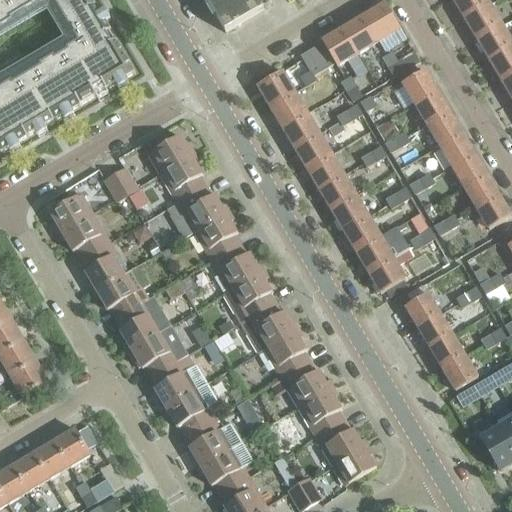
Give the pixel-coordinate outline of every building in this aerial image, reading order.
[(0,0),(0,154),(9,149),(7,145),(15,140),(17,144),(36,133),(34,129),(41,124),(44,128),(63,117),(60,113),(68,108),(71,112),(96,97),(94,93),(103,87),(106,92),(117,85),(114,81),(122,76),(124,81),(135,74),(116,43),(115,44),(110,34),(111,33),(105,23),(100,26),(96,19),(101,16),(90,0),(0,0)] [(256,0),(204,0),(225,35),(264,12),(256,0)] [(485,0),(453,0),(452,1),(464,22),(490,7),(485,0)] [(385,6),(364,19),(379,44),(400,32),(385,6)] [(502,27),(490,7),(464,22),(477,42),(502,27)] [(364,19),(343,31),(358,57),(379,44),(364,19)] [(477,42),(489,63),(511,49),(511,44),(502,27),(477,42)] [(337,69),(358,57),(343,31),(322,44),(323,45),(335,66),(337,69)] [(323,45),(312,52),(324,72),(335,66),(323,45)] [(511,49),(489,63),(501,84),(511,77),(511,49)] [(301,58),(310,74),(313,79),(324,72),(312,52),(301,58)] [(420,65),(414,54),(413,54),(396,64),(397,65),(403,74),(420,65)] [(388,70),(397,65),(396,64),(392,56),(383,61),(388,70)] [(394,80),(403,74),(397,65),(388,70),(394,80)] [(402,86),(415,107),(437,94),(425,73),(402,86)] [(270,110),(295,94),(283,74),(257,89),(270,110)] [(306,89),(315,83),(313,79),(310,74),(301,80),(306,89)] [(511,77),(501,84),(511,101),(511,77)] [(347,95),(356,90),(350,80),(341,86),(347,95)] [(352,104),(361,99),(356,90),(347,95),(352,104)] [(270,110),(282,130),(307,115),(295,94),(270,110)] [(449,114),(437,94),(415,107),(427,128),(449,114)] [(371,100),(361,106),(366,114),(376,108),(371,100)] [(352,123),(362,118),(356,109),(347,114),(352,123)] [(343,129),(352,123),(347,114),(338,120),(343,129)] [(462,135),(449,114),(427,128),(439,148),(462,135)] [(282,130),(294,151),(320,136),(307,115),(282,130)] [(391,122),(376,131),(383,144),(399,135),(391,122)] [(340,124),(329,131),(333,139),(345,132),(340,124)] [(153,155),(149,158),(160,177),(192,158),(180,139),(170,145),(164,135),(147,145),(153,155)] [(462,135),(439,148),(452,169),(474,156),(462,135)] [(307,172),(332,157),(320,136),(294,151),(307,172)] [(400,150),(409,145),(404,136),(395,141),(400,150)] [(391,156),(400,150),(395,141),(385,147),(391,156)] [(376,164),(386,159),(380,150),(371,155),(376,164)] [(367,170),(376,164),(371,155),(362,161),(367,170)] [(486,177),(474,156),(452,169),(464,190),(486,177)] [(307,172),(319,193),(344,177),(332,157),(307,172)] [(203,178),(192,158),(160,177),(178,206),(207,189),(201,179),(203,178)] [(128,199),(139,193),(126,171),(115,178),(128,199)] [(319,193),(331,213),(357,198),(344,177),(319,193)] [(424,191),(434,186),(428,177),(419,182),(424,191)] [(464,190),(476,211),(499,197),(486,177),(464,190)] [(117,206),(128,199),(115,178),(105,184),(117,206)] [(415,197),(424,191),(419,182),(410,188),(415,197)] [(212,199),(207,189),(178,206),(168,212),(185,241),(195,235),(226,217),(215,198),(212,199)] [(401,206),(410,200),(405,191),(395,197),(401,206)] [(61,235),(93,216),(81,197),(50,216),(61,235)] [(391,211),(401,206),(395,197),(386,202),(391,211)] [(511,219),(499,197),(476,211),(489,232),(511,219)] [(331,213),(344,234),(369,219),(357,198),(331,213)] [(95,240),(101,251),(110,246),(93,216),(61,235),(72,254),(95,240)] [(224,255),(219,247),(238,236),(226,217),(195,235),(211,263),(224,255)] [(419,234),(427,229),(419,217),(412,221),(419,234)] [(449,233),(458,227),(453,218),(444,224),(449,233)] [(369,219),(344,234),(356,255),(397,230),(381,239),(369,219)] [(440,238),(449,233),(444,224),(434,229),(440,238)] [(356,255),(368,276),(409,251),(397,230),(356,255)] [(426,247),(435,242),(429,232),(420,238),(426,247)] [(416,253),(426,247),(420,238),(411,243),(416,253)] [(116,256),(110,246),(101,251),(107,261),(85,275),(96,294),(127,275),(116,256)] [(154,246),(150,249),(148,254),(151,260),(159,255),(154,246)] [(166,262),(176,255),(173,249),(162,255),(166,262)] [(368,276),(381,296),(406,281),(398,269),(410,262),(405,254),(410,251),(409,251),(368,276)] [(230,294),(261,276),(250,256),(231,267),(226,259),(213,266),(230,294)] [(472,276),(480,288),(489,282),(482,270),(472,276)] [(130,299),(136,309),(148,302),(131,273),(127,275),(96,294),(107,312),(130,299)] [(272,295),(261,276),(230,294),(224,298),(241,327),(276,306),(270,296),(272,295)] [(489,282),(494,291),(504,286),(498,277),(489,282)] [(199,296),(189,279),(179,285),(189,302),(199,296)] [(494,291),(489,282),(480,288),(485,297),(494,291)] [(475,291),(465,297),(471,306),(480,300),(475,291)] [(405,310),(417,331),(439,318),(427,297),(405,310)] [(461,311),(471,306),(465,297),(456,302),(461,311)] [(154,312),(148,302),(136,309),(142,320),(119,333),(131,352),(165,332),(170,329),(159,310),(154,312)] [(0,303),(0,329),(11,322),(0,303)] [(282,316),(276,306),(241,327),(258,356),(296,334),(292,327),(295,325),(288,313),(282,316)] [(417,331),(429,352),(452,339),(439,318),(417,331)] [(11,322),(0,329),(0,357),(24,344),(11,322)] [(165,358),(171,368),(188,358),(170,329),(165,332),(131,352),(142,371),(165,358)] [(495,347),(505,341),(499,332),(490,338),(495,347)] [(307,353),(296,334),(258,356),(259,356),(265,353),(282,382),(311,365),(305,355),(307,353)] [(480,344),(486,352),(495,347),(490,338),(480,344)] [(429,352),(442,373),(464,360),(452,339),(429,352)] [(0,357),(0,360),(11,379),(36,364),(24,344),(0,357)] [(165,411),(196,392),(207,386),(195,366),(193,367),(188,358),(171,368),(177,378),(154,392),(161,403),(165,411)] [(454,394),(477,381),(464,360),(442,373),(454,394)] [(11,379),(23,400),(48,385),(36,364),(11,379)] [(311,365),(282,382),(299,411),(330,393),(319,373),(316,375),(311,365)] [(508,383),(511,380),(511,373),(509,368),(502,372),(508,383)] [(474,389),(480,399),(487,395),(481,385),(474,389)] [(179,428),(185,439),(214,422),(208,411),(218,405),(207,386),(196,392),(165,411),(177,430),(179,428)] [(467,393),(473,404),(480,399),(474,389),(467,393)] [(342,412),(330,393),(299,411),(316,441),(345,424),(339,414),(342,412)] [(511,452),(511,421),(498,429),(511,452)] [(230,426),(220,432),(214,422),(185,439),(191,449),(189,450),(200,469),(241,445),(230,426)] [(351,434),(345,424),(316,441),(334,470),(365,451),(354,432),(351,434)] [(480,440),(500,474),(511,467),(511,452),(498,429),(480,440)] [(76,432),(55,444),(70,469),(91,457),(76,432)] [(70,469),(55,444),(34,456),(49,482),(70,469)] [(211,488),(214,487),(220,497),(248,480),(242,470),(253,464),(241,445),(200,469),(211,488)] [(365,451),(334,470),(345,489),(376,471),(365,451)] [(34,456),(13,469),(28,494),(49,482),(34,456)] [(0,493),(8,506),(28,494),(13,469),(0,476),(0,493)] [(248,480),(220,497),(226,508),(223,509),(225,511),(262,511),(266,510),(255,491),(248,480)] [(312,509),(322,503),(309,481),(299,487),(312,509)] [(82,500),(91,495),(85,486),(76,491),(82,500)] [(299,511),(306,511),(312,509),(299,487),(288,494),(299,511)] [(87,510),(96,504),(91,495),(82,500),(87,510)] [(99,509),(100,511),(119,511),(122,510),(116,499),(99,509)]
